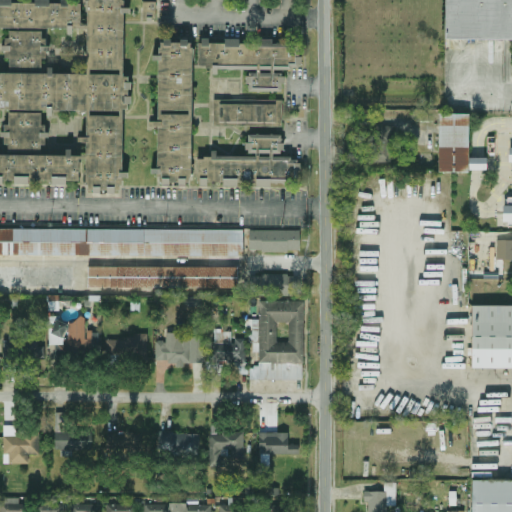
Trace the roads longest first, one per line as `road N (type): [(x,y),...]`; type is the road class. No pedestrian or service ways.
road 1 (residential): [(323,511),(321,0)]
road 2 (residential): [(325,398),(0,395)]
